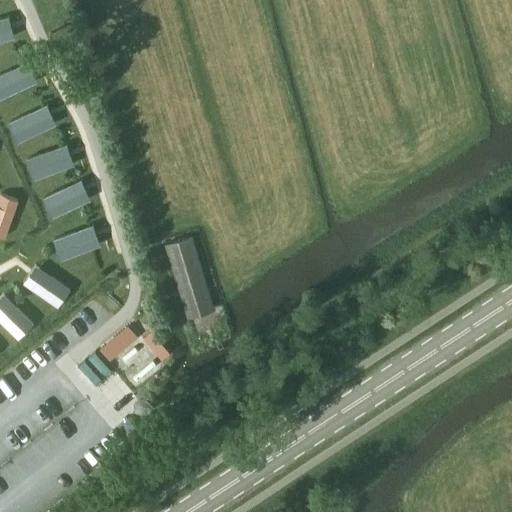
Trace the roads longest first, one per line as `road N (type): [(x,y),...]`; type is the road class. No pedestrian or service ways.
road 1 (track): [(96,423),(167,412),(511,175)]
road 2 (primary): [(190,511),(511,301)]
